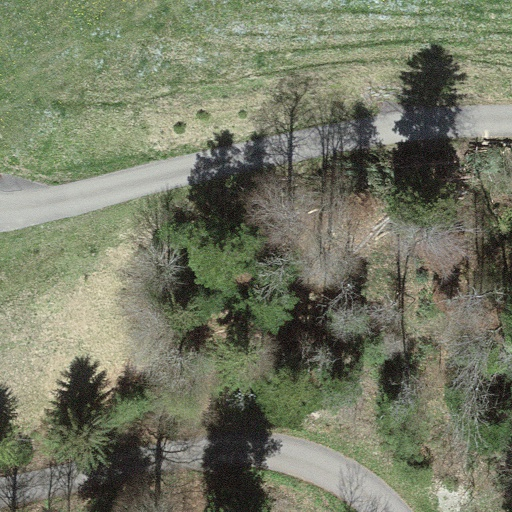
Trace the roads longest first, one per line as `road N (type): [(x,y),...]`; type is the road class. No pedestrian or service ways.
road 1 (track): [(511,121),(286,147),(0,208)]
road 2 (track): [(0,485),(229,449),(324,466),(390,511)]
